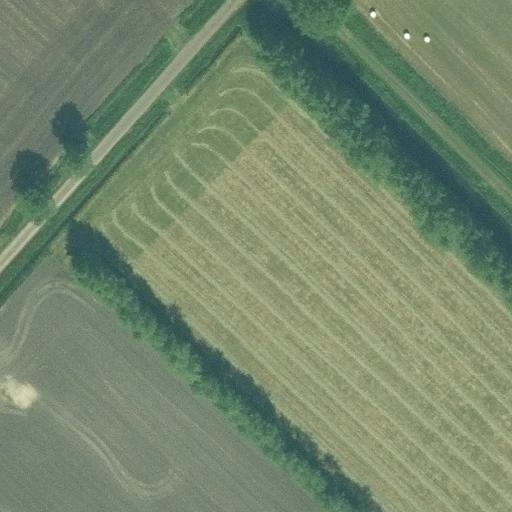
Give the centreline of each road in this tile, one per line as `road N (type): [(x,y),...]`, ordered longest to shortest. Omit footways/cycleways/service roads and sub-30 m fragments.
road 1 (unclassified): [(0,263),(236,0)]
road 2 (track): [(309,0),(511,205)]
